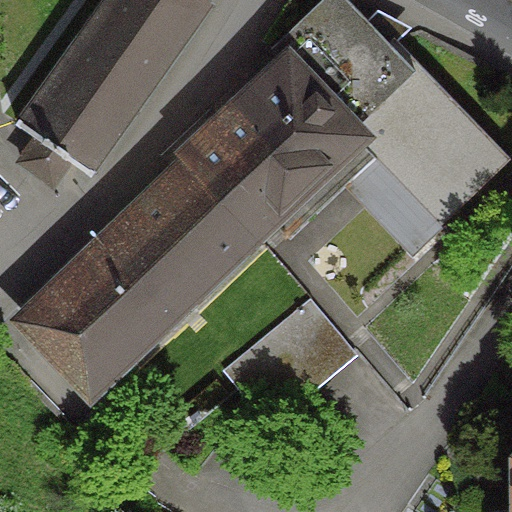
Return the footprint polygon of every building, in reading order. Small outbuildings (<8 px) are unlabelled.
[(100,0),(11,124),(85,175),(207,4),(201,1),(201,0),(100,0)] [(341,1),(338,0),(316,0),(265,50),(276,61),(351,137),(436,226),(504,160),(388,38),(383,43),(341,1)] [(351,137),(276,61),(173,158),(181,167),(249,233),(351,137)] [(249,233),(181,167),(19,318),(86,388),(249,233)] [(293,382),(300,391),(348,352),(304,300),(230,361),(264,401),(257,407),(259,410),(293,382)]
